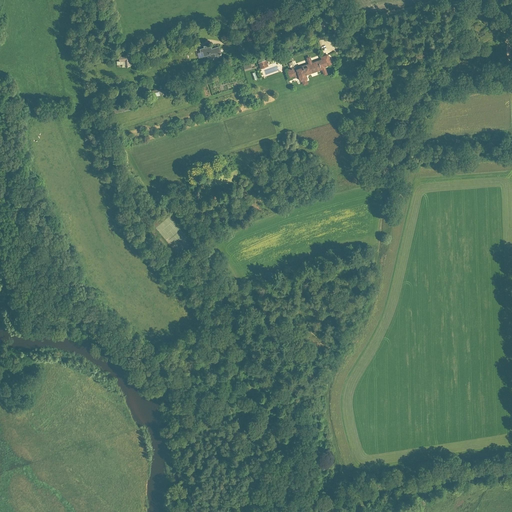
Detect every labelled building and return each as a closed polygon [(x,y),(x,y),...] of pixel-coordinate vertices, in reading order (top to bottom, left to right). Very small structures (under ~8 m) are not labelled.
[(200,49),(201,52),(198,53),(199,58),(204,57),(204,56),(208,55),(209,58),(218,56),(218,57),(222,56),(219,47),(212,49),(211,45),(204,46),(204,48),(200,49)] [(126,56),(119,56),(120,61),(125,61),(125,67),(130,67),(129,54),(126,54),(126,56)] [(322,60),(313,63),(310,56),(307,58),(309,65),(295,70),(295,68),(289,70),(290,71),(289,72),(290,77),(295,75),(296,78),(300,77),(301,80),(302,80),(303,86),(308,84),(307,78),(306,75),(322,69),(324,76),(328,74),(326,68),(325,68),(325,66),(331,64),(328,55),(321,57),(322,60)] [(259,61),(260,63),(258,63),(260,70),(268,67),(265,58),(259,61)] [(150,91),(151,97),(156,95),(156,96),(160,96),(159,94),(165,93),(167,97),(170,96),(169,89),(165,90),(164,88),(150,91)] [(119,108),(110,110),(112,115),(119,113),(131,110),(130,105),(119,108)]
